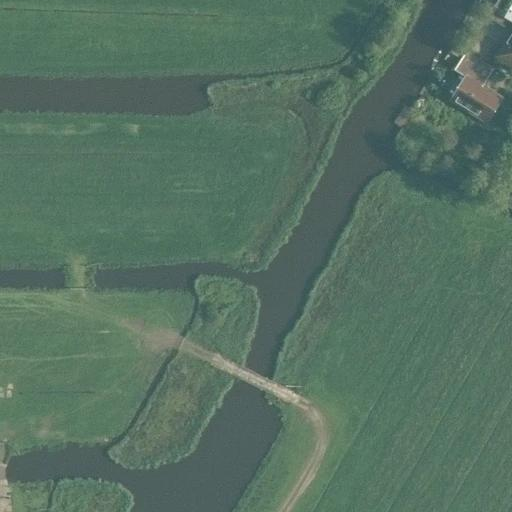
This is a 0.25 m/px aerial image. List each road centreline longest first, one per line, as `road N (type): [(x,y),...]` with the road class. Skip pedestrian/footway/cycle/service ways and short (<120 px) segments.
road 1 (track): [(287,511),(319,460),(327,431),(317,409),(177,344),(82,349),(3,381),(0,488)]
road 2 (track): [(129,341),(78,297),(76,250),(0,250)]
